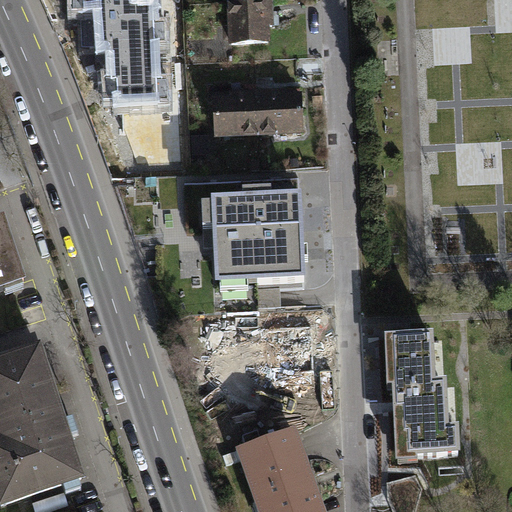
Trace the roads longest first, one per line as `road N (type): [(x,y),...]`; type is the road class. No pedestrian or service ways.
road 1 (secondary): [(181,511),(37,80),(0,0)]
road 2 (residential): [(333,0),(358,511)]
road 3 (residential): [(10,199),(122,511)]
